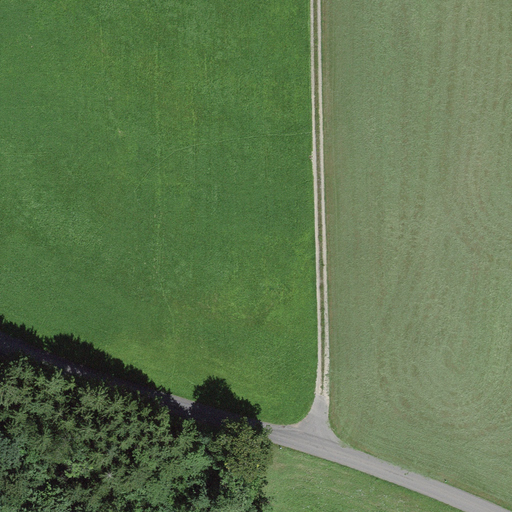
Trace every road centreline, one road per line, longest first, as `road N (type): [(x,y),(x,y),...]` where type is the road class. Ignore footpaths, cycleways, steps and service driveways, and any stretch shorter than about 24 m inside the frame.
road 1 (unclassified): [(0,341),(103,384),(319,446),(489,511)]
road 2 (track): [(319,446),(325,327),(315,0)]
